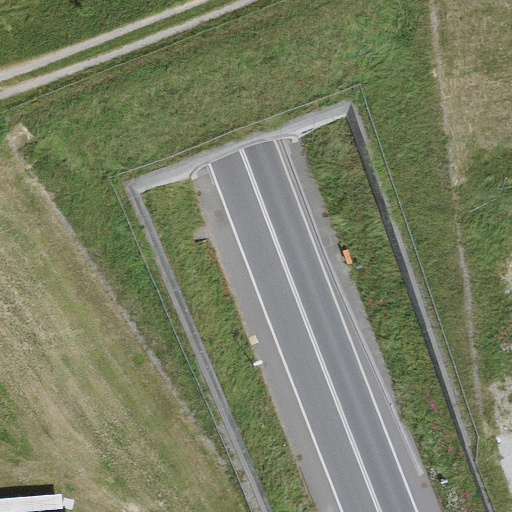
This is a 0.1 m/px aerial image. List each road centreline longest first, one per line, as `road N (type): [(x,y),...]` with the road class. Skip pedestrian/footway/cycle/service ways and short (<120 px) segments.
road 1 (trunk): [(195,0),(237,145),(382,511)]
road 2 (track): [(239,0),(0,94)]
